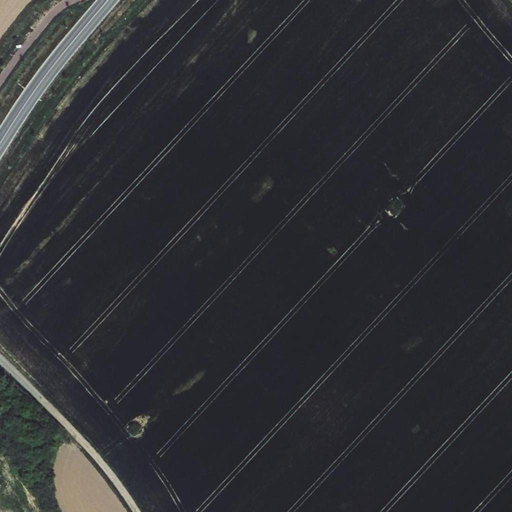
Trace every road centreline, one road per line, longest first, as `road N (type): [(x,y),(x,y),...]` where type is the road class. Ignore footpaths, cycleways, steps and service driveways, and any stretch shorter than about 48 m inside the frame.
road 1 (track): [(0,359),(76,433),(138,511)]
road 2 (secondary): [(108,0),(0,144)]
